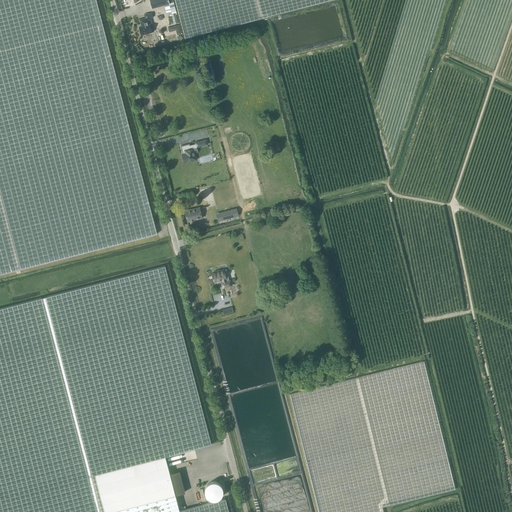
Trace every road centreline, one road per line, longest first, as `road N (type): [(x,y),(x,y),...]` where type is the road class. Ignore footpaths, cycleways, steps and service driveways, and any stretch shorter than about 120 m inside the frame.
road 1 (unclassified): [(245,511),(111,0)]
road 2 (track): [(511,497),(450,202),(511,21)]
